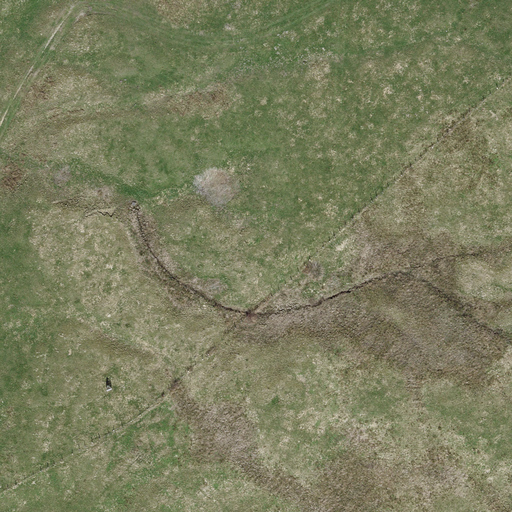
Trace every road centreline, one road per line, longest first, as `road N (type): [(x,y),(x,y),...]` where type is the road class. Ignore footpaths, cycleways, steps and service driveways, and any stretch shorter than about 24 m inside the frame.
road 1 (track): [(113,0),(184,33),(224,33),(323,0)]
road 2 (track): [(0,148),(18,86),(56,44),(77,3),(89,0)]
